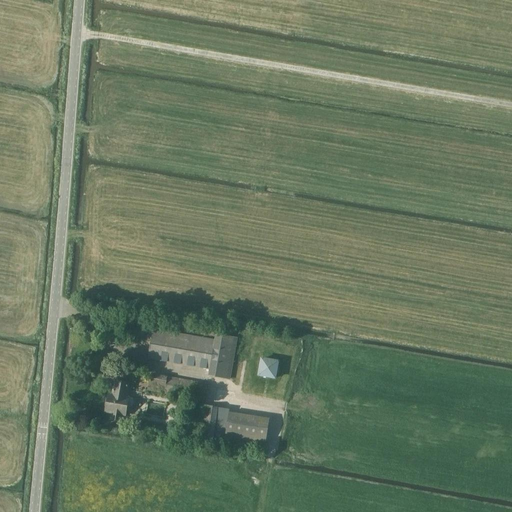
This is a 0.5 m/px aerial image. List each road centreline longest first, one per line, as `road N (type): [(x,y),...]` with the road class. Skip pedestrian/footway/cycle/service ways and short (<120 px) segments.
road 1 (unclassified): [(35,511),(78,0)]
road 2 (track): [(76,33),(511,105)]
